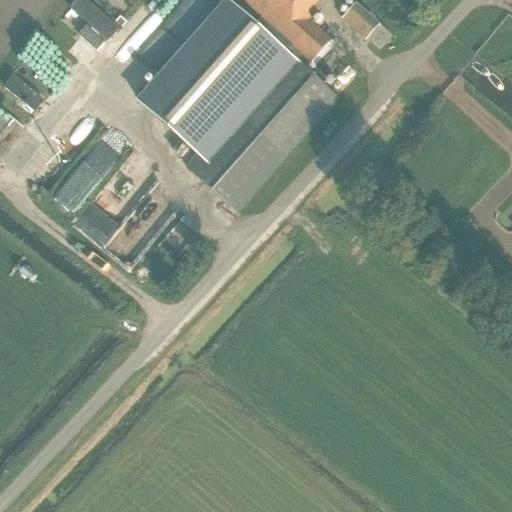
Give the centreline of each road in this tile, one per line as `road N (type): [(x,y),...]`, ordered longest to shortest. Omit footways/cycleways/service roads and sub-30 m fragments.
road 1 (unclassified): [(0,505),(471,0)]
road 2 (track): [(173,321),(0,186)]
